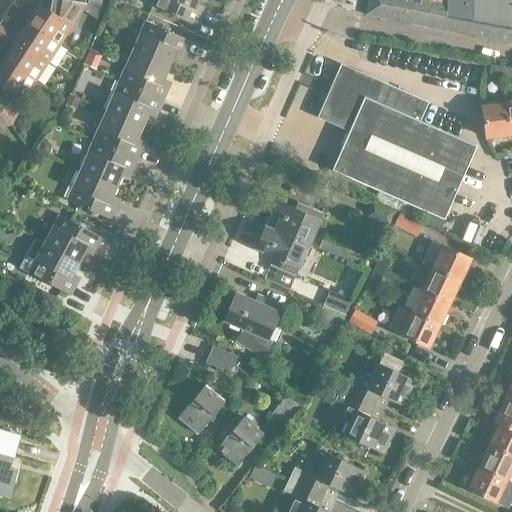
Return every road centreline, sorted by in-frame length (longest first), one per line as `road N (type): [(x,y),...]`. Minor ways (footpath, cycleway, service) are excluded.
road 1 (secondary): [(95,434),(171,246),(289,0)]
road 2 (residential): [(402,511),(511,282)]
road 3 (residential): [(192,511),(95,434)]
road 4 (residential): [(95,434),(0,360)]
